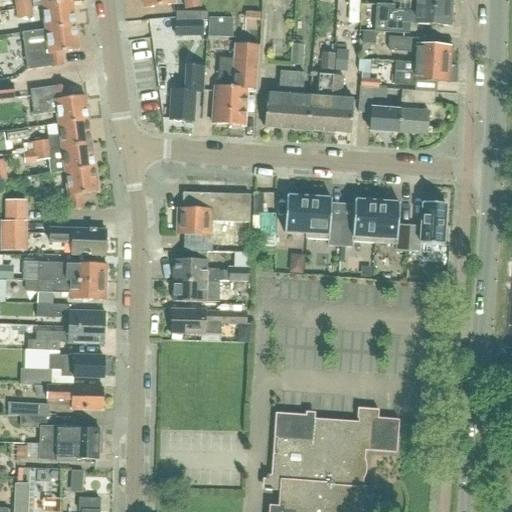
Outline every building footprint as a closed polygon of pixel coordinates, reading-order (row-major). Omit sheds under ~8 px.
[(14,9),(31,7),(30,0),(13,0),(12,0),(14,9)] [(171,5),(169,0),(142,0),(144,9),(171,5)] [(186,18),(207,17),(206,6),(200,7),(199,0),(182,0),(183,9),(185,8),(186,18)] [(348,0),(348,23),(358,24),(358,0),(348,0)] [(415,8),(452,10),(452,0),(394,0),(415,1),(415,8)] [(42,6),(45,29),(73,26),(70,2),(42,6)] [(408,25),(425,27),(448,28),(449,23),(451,23),(452,10),(415,8),(414,14),(394,12),(394,6),(376,5),(374,29),(407,31),(408,25)] [(33,16),(31,7),(14,9),(15,19),(33,16)] [(232,38),(233,19),(208,18),(208,37),(232,38)] [(203,20),(174,21),(174,38),(203,37),(203,20)] [(77,51),(73,26),(45,29),(21,33),(26,70),(62,65),(61,53),(77,51)] [(416,53),(415,63),(451,66),(451,55),(449,54),(450,47),(417,45),(417,40),(388,38),(387,51),(416,53)] [(335,54),(333,54),(333,56),(332,72),(346,72),(347,51),(345,51),(346,46),(336,45),(335,54)] [(232,61),(228,126),(243,128),(246,90),(256,91),(259,48),(233,46),(232,61)] [(332,72),(333,56),(322,56),(321,72),(332,73),(332,72)] [(232,61),(219,60),(217,87),(214,87),(212,125),(228,126),(232,61)] [(450,76),(451,66),(415,63),(415,64),(400,63),(399,72),(395,72),(394,85),(414,86),(415,81),(447,84),(448,77),(450,76)] [(185,92),(182,92),(171,91),(169,121),(178,122),(182,124),(186,122),(193,123),(194,109),(195,93),(203,94),(204,69),(186,67),(185,92)] [(263,129),(284,131),(288,75),(278,75),(278,87),(280,87),(279,96),(265,95),(264,110),(263,129)] [(288,75),(284,131),(307,132),(308,98),(295,97),(296,88),(297,89),(298,76),(288,75)] [(314,99),(308,98),(307,132),(327,134),(331,78),(332,78),(332,77),(316,76),(314,99)] [(331,78),(327,134),(350,135),(352,116),(352,102),(338,100),(338,91),(341,91),(342,79),(332,78),(331,78)] [(0,100),(14,99),(12,83),(0,84),(0,100)] [(33,115),(52,113),(54,126),(86,122),(83,97),(67,99),(65,86),(53,88),(48,88),(30,91),(33,115)] [(370,133),(398,134),(399,111),(371,109),(372,98),(386,98),(386,89),(358,87),(357,114),(370,115),(369,133),(370,133)] [(400,111),(399,111),(398,134),(425,136),(425,137),(427,137),(428,113),(417,112),(417,105),(433,106),(434,93),(401,91),(400,111)] [(34,153),(90,145),(86,122),(54,126),(55,136),(47,137),(47,141),(27,144),(28,154),(34,153)] [(0,153),(6,152),(5,143),(43,137),(41,127),(0,133),(0,153)] [(90,145),(34,153),(35,162),(48,160),(50,174),(60,172),(61,174),(93,169),(90,145)] [(93,169),(61,174),(66,211),(82,209),(80,196),(96,194),(93,169)] [(176,234),(176,236),(183,236),(183,253),(197,254),(207,254),(248,255),(249,196),(182,195),(182,210),(177,210),(176,221),(174,227),(176,234)] [(283,234),(305,235),(306,235),(308,199),(286,198),(283,234)] [(327,247),(339,248),(341,223),(329,222),(331,201),(308,199),(306,235),(305,235),(305,240),(327,242),(327,247)] [(5,220),(26,219),(26,201),(4,201),(5,220)] [(352,243),(373,245),(376,203),(354,202),(352,224),(341,223),(339,248),(351,249),(352,243)] [(395,252),(407,252),(409,227),(397,227),(398,205),(376,203),(373,245),(395,246),(395,252)] [(409,227),(407,252),(419,253),(420,245),(442,247),(443,242),(446,242),(447,231),(443,231),(445,206),(422,204),(420,228),(409,227)] [(0,251),(27,251),(26,219),(5,220),(5,221),(0,221),(0,251)] [(47,244),(71,245),(71,255),(80,256),(105,256),(105,253),(107,251),(107,245),(105,242),(106,231),(79,230),(48,228),(47,244)] [(258,238),(258,252),(277,251),(276,238),(258,238)] [(206,283),(215,283),(228,284),(228,282),(248,282),(249,269),(229,268),(229,272),(206,272),(207,254),(197,254),(197,261),(173,261),(172,282),(206,283)] [(37,256),(14,256),(14,266),(0,266),(0,273),(37,274),(37,256)] [(37,262),(37,281),(52,281),(52,282),(105,283),(106,265),(84,265),(70,264),(37,262)] [(52,281),(37,281),(25,280),(25,292),(37,293),(37,303),(53,304),(53,292),(69,292),(69,300),(82,301),(105,301),(105,283),(52,282),(52,281)] [(206,283),(172,282),(171,303),(206,304),(206,283)] [(228,284),(215,283),(215,293),(228,294),(228,284)] [(53,304),(37,303),(36,316),(68,318),(68,328),(105,329),(105,313),(83,312),(69,312),(69,306),(53,305),(53,304)] [(172,334),(200,334),(215,335),(216,325),(245,326),(246,313),(240,313),(240,314),(220,313),(173,312),(173,311),(171,311),(171,335),(172,335),(172,334)] [(68,328),(68,333),(36,332),(35,341),(27,341),(27,351),(59,352),(59,345),(104,346),(105,329),(68,328)] [(49,356),(49,369),(20,368),(20,384),(51,385),(51,377),(74,378),(74,379),(81,379),(103,380),(104,358),(81,357),(49,356)] [(103,388),(79,388),(46,386),(46,399),(71,400),(71,411),(102,412),(103,388)] [(20,416),(46,417),(49,417),(49,405),(8,405),(8,416),(20,416)] [(366,511),(368,491),(372,491),(372,488),(362,487),(363,479),(364,479),(365,475),(366,470),(366,466),(365,461),(364,461),(365,452),(396,454),(398,421),(377,419),(377,411),(357,410),(357,419),(358,419),(358,424),(313,420),(312,432),(304,431),(305,417),(275,415),(274,434),(270,481),(284,482),(284,486),(284,491),(279,490),(277,511),(366,511)] [(46,417),(20,416),(20,428),(40,428),(39,444),(101,445),(102,435),(99,435),(99,429),(75,429),(75,426),(56,425),(56,428),(46,428),(46,417)] [(101,445),(39,444),(26,444),(25,459),(56,460),(56,463),(74,463),(74,460),(98,461),(99,455),(101,455),(101,445)] [(19,470),(19,488),(40,488),(40,471),(19,470)] [(59,511),(60,500),(60,495),(39,494),(39,498),(37,498),(36,511),(59,511)]
